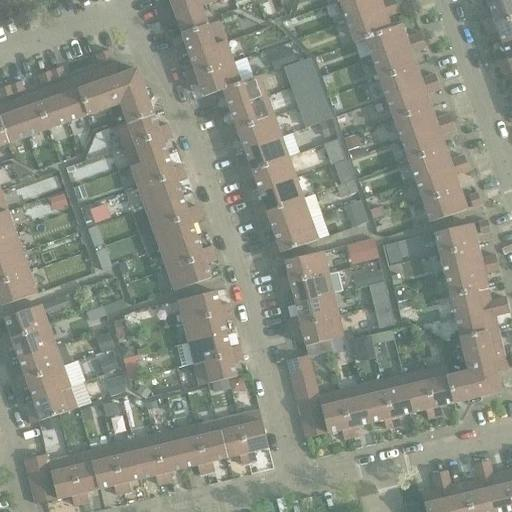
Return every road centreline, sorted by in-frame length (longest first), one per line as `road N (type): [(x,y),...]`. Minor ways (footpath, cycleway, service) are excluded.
road 1 (residential): [(298,483),(240,266),(133,7)]
road 2 (residential): [(511,164),(450,0)]
road 3 (unclassified): [(0,53),(133,7)]
road 4 (residential): [(381,467),(511,432)]
